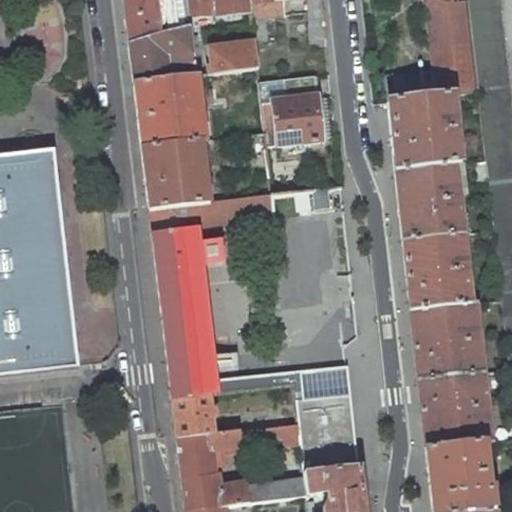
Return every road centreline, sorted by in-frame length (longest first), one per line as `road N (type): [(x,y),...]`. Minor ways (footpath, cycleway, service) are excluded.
road 1 (residential): [(335,0),(353,147),(372,201),(399,440),(395,511)]
road 2 (residential): [(160,511),(100,0)]
